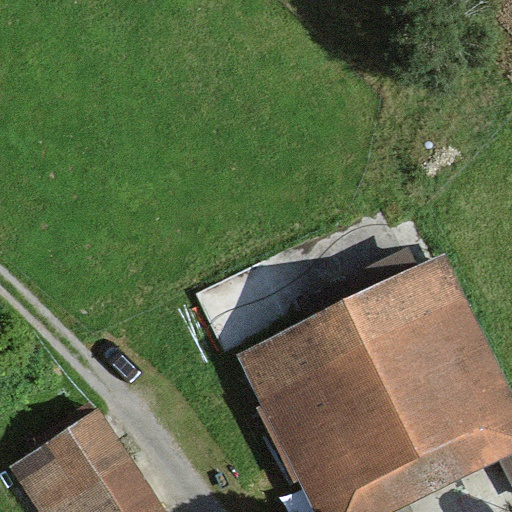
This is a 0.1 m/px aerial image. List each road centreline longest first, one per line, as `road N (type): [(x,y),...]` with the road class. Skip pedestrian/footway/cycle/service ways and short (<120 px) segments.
road 1 (track): [(232,511),(106,381)]
road 2 (track): [(0,273),(106,381)]
